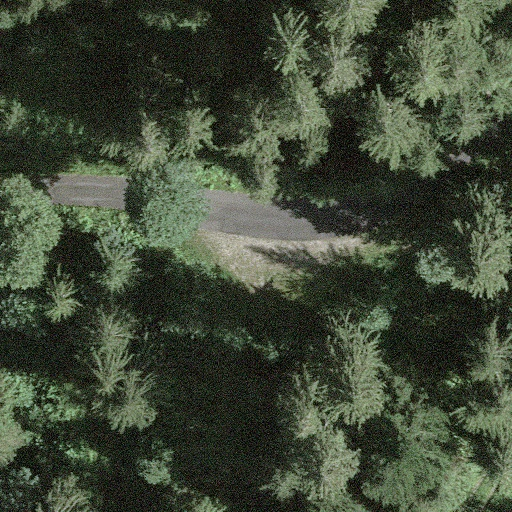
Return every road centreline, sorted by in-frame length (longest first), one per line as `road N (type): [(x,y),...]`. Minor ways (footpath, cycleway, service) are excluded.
road 1 (track): [(0,193),(99,190),(275,212),(368,206),(451,157),(511,102)]
road 2 (track): [(0,297),(58,349),(82,394),(119,511)]
